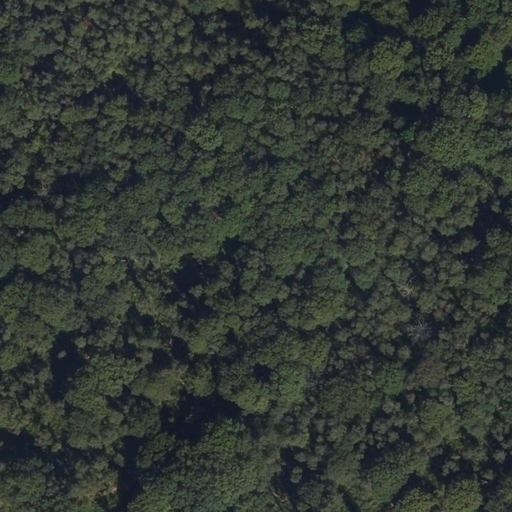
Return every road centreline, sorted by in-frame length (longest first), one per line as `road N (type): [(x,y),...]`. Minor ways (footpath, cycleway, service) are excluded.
road 1 (track): [(511,21),(194,511)]
road 2 (track): [(0,494),(164,479),(260,485),(334,511)]
